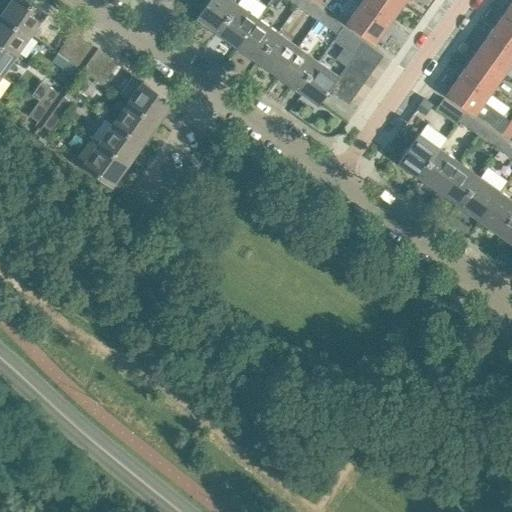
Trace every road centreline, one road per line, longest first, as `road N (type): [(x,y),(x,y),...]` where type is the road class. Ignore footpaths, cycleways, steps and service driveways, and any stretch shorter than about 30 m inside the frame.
road 1 (secondary): [(178,511),(0,359)]
road 2 (residential): [(464,0),(335,181)]
road 3 (residential): [(511,303),(335,181)]
road 4 (residential): [(335,181),(215,94)]
road 5 (residential): [(141,199),(215,94)]
